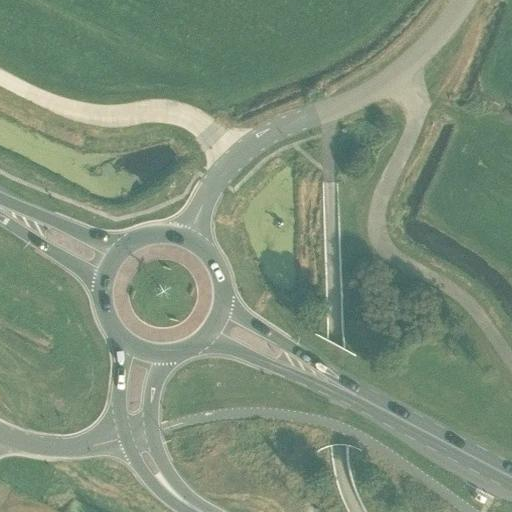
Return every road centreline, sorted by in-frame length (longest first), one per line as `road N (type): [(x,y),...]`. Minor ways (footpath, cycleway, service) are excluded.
road 1 (unclassified): [(511,363),(462,297),(396,258),(378,235),(377,206),(417,116),(414,95),(396,74)]
road 2 (unclassified): [(0,75),(99,116),(177,112),(236,157)]
road 3 (unclassified): [(236,157),(270,132),(396,74)]
road 4 (primary): [(511,477),(352,393)]
road 5 (primary): [(202,339),(352,393)]
road 6 (primary): [(352,393),(224,298)]
road 7 (trunk): [(126,245),(0,199)]
road 8 (unclassified): [(126,437),(54,447),(0,432)]
road 9 (trunk): [(0,217),(102,288)]
